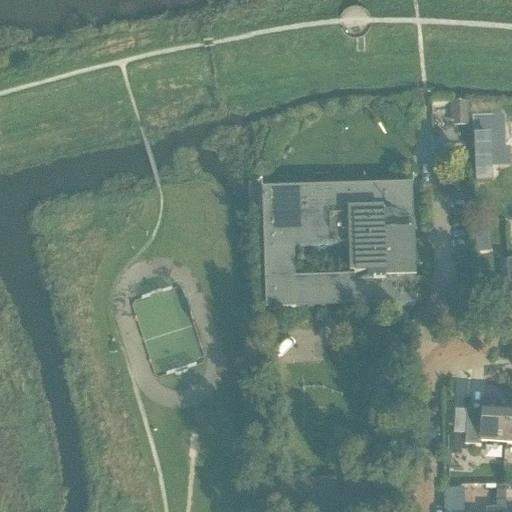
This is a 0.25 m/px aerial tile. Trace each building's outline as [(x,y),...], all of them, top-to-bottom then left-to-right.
[(453,127),(464,127),(464,104),(452,104),(453,127)] [(475,181),(490,181),(489,133),(474,133),(475,181)] [(261,190),(265,310),(415,305),(411,186),(261,190)] [(477,254),(488,253),(486,223),(475,224),(477,254)] [(481,413),(467,412),(464,446),(481,447),(481,443),(504,445),(507,404),(482,402),(481,413)] [(464,435),(464,411),(451,411),(451,435),(464,435)] [(449,456),(461,456),(461,436),(449,436),(449,456)] [(495,511),(505,511),(505,485),(496,485),(496,510),(495,510),(495,511)]
